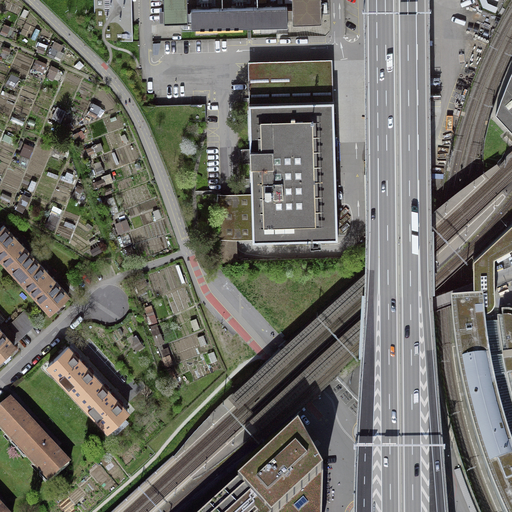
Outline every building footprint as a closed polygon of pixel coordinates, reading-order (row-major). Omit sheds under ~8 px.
[(126,0),(93,0),(95,30),(101,30),(101,42),(105,42),(133,41),(132,23),(127,24),(126,9),(126,0)] [(191,11),(188,12),(187,0),(163,0),(164,17),(164,24),(188,23),(188,22),(191,22),(192,29),(287,26),(287,18),(293,18),(293,22),(324,21),(324,16),(323,0),(292,0),(293,9),(287,9),(287,6),(191,9),(191,11)] [(221,197),(222,240),(338,236),(334,99),(333,99),(332,59),(248,61),(249,101),(250,155),(251,196),(221,197)] [(36,60),(32,70),(43,74),(47,64),(36,60)] [(51,66),(46,78),(53,81),(59,70),(51,66)] [(11,74),(5,86),(13,90),(19,78),(11,74)] [(511,76),(505,93),(496,118),(511,134),(511,76)] [(93,104),(88,114),(96,119),(101,108),(93,104)] [(154,106),(147,106),(148,122),(206,120),(206,112),(205,104),(154,106)] [(73,122),(64,127),(68,132),(76,127),(73,122)] [(25,144),(20,155),(29,159),(34,148),(25,144)] [(93,164),(97,175),(104,173),(100,162),(93,164)] [(104,179),(97,181),(99,188),(107,186),(106,184),(105,180),(104,179)] [(114,206),(110,198),(102,201),(105,210),(114,206)] [(52,211),(45,225),(53,229),(60,215),(52,211)] [(127,220),(123,212),(117,214),(121,222),(127,220)] [(130,229),(127,220),(121,222),(114,225),(118,234),(130,229)] [(469,298),(470,303),(483,303),(484,309),(485,309),(486,309),(487,308),(488,308),(490,307),(491,306),(492,305),(493,304),(494,302),(494,301),(495,300),(495,298),(495,296),(494,280),(494,273),(494,256),(511,246),(511,221),(474,257),(474,281),(474,297),(469,298)] [(34,258),(4,225),(0,228),(0,256),(17,274),(34,258)] [(102,252),(99,246),(90,251),(93,257),(102,252)] [(132,247),(123,250),(127,263),(136,261),(132,247)] [(68,295),(34,258),(17,274),(51,311),(68,295)] [(371,268),(230,398),(236,406),(378,276),(371,268)] [(390,292),(250,421),(259,431),(289,404),(399,303),(390,292)] [(511,511),(511,458),(510,453),(506,438),(500,419),(497,403),(493,380),(487,345),(485,327),(484,309),(483,303),(470,303),(451,305),(453,336),(458,367),(464,398),(472,427),(481,457),(492,486),(503,511),(511,511)] [(154,314),(151,305),(143,308),(147,317),(154,314)] [(25,311),(8,326),(19,337),(35,322),(25,311)] [(511,314),(508,314),(501,314),(502,321),(497,321),(498,325),(491,326),(485,327),(487,345),(493,380),(497,403),(500,419),(506,438),(510,453),(511,458),(511,314)] [(170,319),(165,321),(171,337),(176,335),(170,319)] [(150,329),(153,337),(161,334),(158,326),(150,329)] [(395,371),(361,376),(364,398),(381,395),(398,393),(400,408),(422,405),(411,328),(389,332),(395,371)] [(0,358),(14,345),(0,329),(0,358)] [(161,334),(153,337),(156,346),(164,343),(161,334)] [(142,345),(136,335),(133,337),(136,341),(133,343),(137,349),(142,345)] [(207,344),(203,335),(198,337),(201,346),(207,344)] [(100,343),(92,336),(86,342),(95,352),(101,346),(99,344),(100,343)] [(98,378),(68,346),(49,364),(70,387),(71,386),(78,394),(88,385),(89,386),(98,378)] [(161,351),(163,357),(170,355),(170,354),(168,348),(161,351)] [(217,361),(214,352),(209,354),(212,363),(217,361)] [(372,354),(375,370),(390,367),(388,352),(372,354)] [(173,364),(170,355),(163,357),(162,358),(166,367),(173,364)] [(178,380),(173,370),(166,373),(171,383),(178,380)] [(128,410),(98,378),(89,386),(88,385),(78,394),(85,401),(84,402),(108,428),(128,410)] [(39,432),(10,400),(0,408),(0,428),(12,441),(13,440),(20,448),(30,438),(31,440),(39,432)] [(322,511),(323,473),(298,430),(244,478),(206,511),(322,511)] [(69,464),(39,432),(31,440),(30,438),(20,448),(26,455),(25,456),(50,482),(69,464)]
